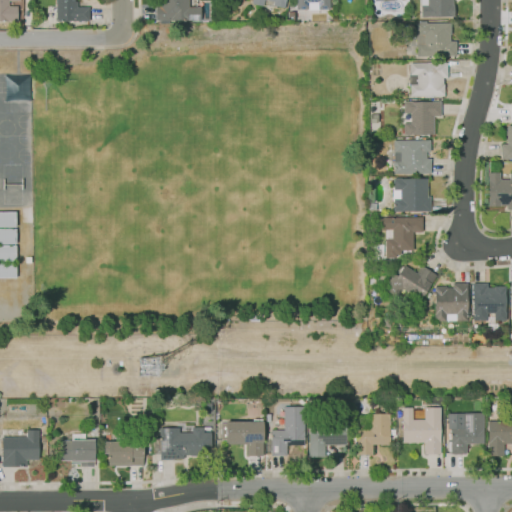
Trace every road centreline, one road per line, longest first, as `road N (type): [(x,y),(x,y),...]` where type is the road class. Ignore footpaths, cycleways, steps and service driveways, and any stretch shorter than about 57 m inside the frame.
road 1 (tertiary): [(0,503),(132,503),(212,489),(511,489)]
road 2 (residential): [(511,246),(481,248),(464,232),(465,157),(488,75),(489,0)]
